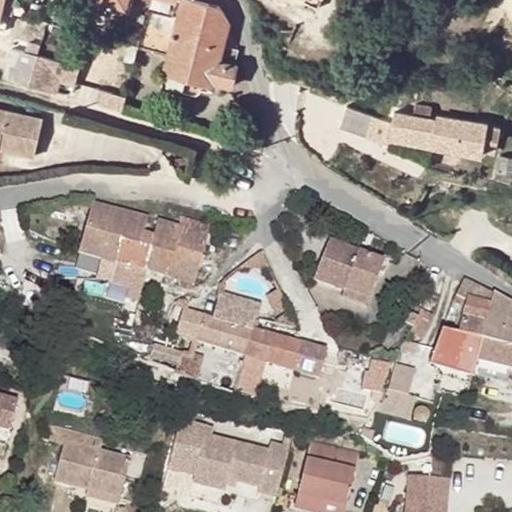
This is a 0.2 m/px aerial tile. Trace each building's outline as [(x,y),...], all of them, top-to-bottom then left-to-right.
[(183,0),(174,37),(169,56),(165,71),(214,84),(215,81),(230,86),(236,65),(233,65),(219,61),(223,45),(228,24),(218,7),(193,0),(183,0)] [(142,28),(137,47),(169,56),(174,37),(142,28)] [(27,42),(25,52),(37,55),(39,45),(27,42)] [(29,84),(34,67),(37,55),(25,52),(10,48),(4,78),(29,84)] [(29,84),(46,88),(50,72),(34,67),(29,84)] [(415,102),(413,114),(429,116),(430,105),(415,102)] [(392,122),(345,105),(340,123),(367,132),(366,135),(388,142),(390,136),(482,152),(484,141),(485,135),(497,137),(499,125),(436,115),(436,118),(429,116),(413,114),(393,110),(392,122)] [(47,117),(0,106),(0,139),(3,140),(2,145),(38,153),(47,117)] [(511,156),(499,154),(497,171),(511,172),(511,156)] [(153,237),(152,237),(143,235),(146,217),(92,203),(79,253),(145,270),(153,237)] [(153,237),(145,270),(194,283),(209,226),(178,217),(176,225),(157,220),(152,237),(153,237)] [(384,263),(330,241),(315,279),(344,291),(369,301),(384,263)] [(480,341),(493,291),(465,279),(457,296),(467,302),(459,335),(480,341)] [(366,309),(369,301),(344,291),(341,298),(366,309)] [(511,302),(493,291),(480,341),(511,349),(511,302)] [(194,340),(245,356),(253,330),(256,319),(260,306),(221,296),(214,320),(202,316),(194,340)] [(176,308),(164,302),(158,314),(170,320),(176,308)] [(405,322),(413,328),(420,318),(412,313),(405,322)] [(422,316),(419,316),(420,318),(413,328),(411,331),(422,338),(432,323),(422,316)] [(253,330),(245,356),(316,379),(325,351),(253,330)] [(475,361),(480,341),(459,335),(443,331),(437,350),(451,354),(475,361)] [(484,363),(497,367),(511,370),(511,349),(480,341),(475,361),(484,363)] [(15,359),(18,348),(8,345),(5,356),(15,359)] [(182,356),(170,352),(153,345),(149,357),(178,368),(182,356)] [(27,351),(18,348),(15,359),(23,362),(24,361),(27,351)] [(475,361),(451,354),(447,371),(471,377),(475,361)] [(190,359),(182,356),(178,368),(176,372),(184,375),(190,359)] [(372,361),(371,373),(366,372),(364,387),(386,390),(390,363),(372,361)] [(497,367),(484,363),(481,378),(494,381),(497,367)] [(415,371),(395,366),(392,379),(389,391),(382,416),(409,423),(416,400),(408,398),(415,371)] [(18,398),(0,393),(0,426),(11,429),(18,398)] [(42,435),(63,443),(64,441),(100,450),(103,439),(46,421),(42,435)] [(208,428),(185,422),(184,424),(181,423),(170,472),(195,477),(206,435),(208,428)] [(195,477),(193,484),(225,492),(229,479),(260,487),(259,493),(276,498),(289,447),(272,443),(270,451),(206,435),(195,477)] [(100,450),(64,441),(63,443),(54,480),(87,489),(120,497),(118,506),(116,511),(138,511),(146,482),(126,477),(131,458),(100,450)] [(321,511),(344,511),(359,453),(311,441),(295,506),(321,511)] [(446,511),(449,478),(409,475),(405,511),(446,511)] [(84,497),(118,506),(120,497),(87,489),(84,497)]
